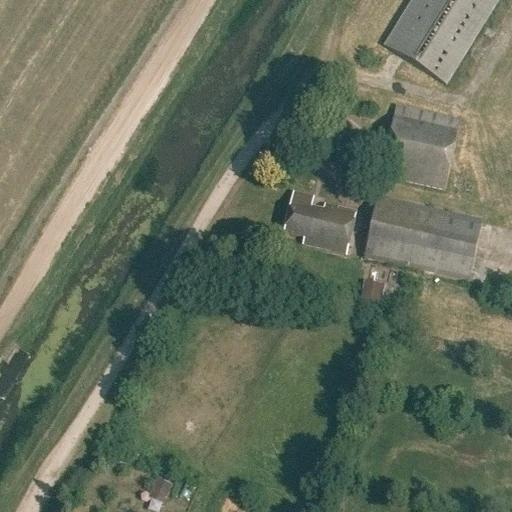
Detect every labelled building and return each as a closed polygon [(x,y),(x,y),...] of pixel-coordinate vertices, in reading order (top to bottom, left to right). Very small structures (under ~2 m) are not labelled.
[(411,0),(382,47),(444,86),(497,0),(411,0)] [(378,180),(443,194),(459,122),(394,108),(378,180)] [(301,244),(300,249),(344,260),(354,219),(323,211),(321,217),(310,214),(312,202),(291,197),(282,238),(301,244)] [(361,262),(466,285),(480,221),(375,199),(361,262)] [(358,308),(379,313),(385,286),(363,281),(358,308)] [(511,330),(511,309),(500,305),(493,324),(511,330)] [(160,481),(151,497),(164,503),(172,487),(160,481)]
